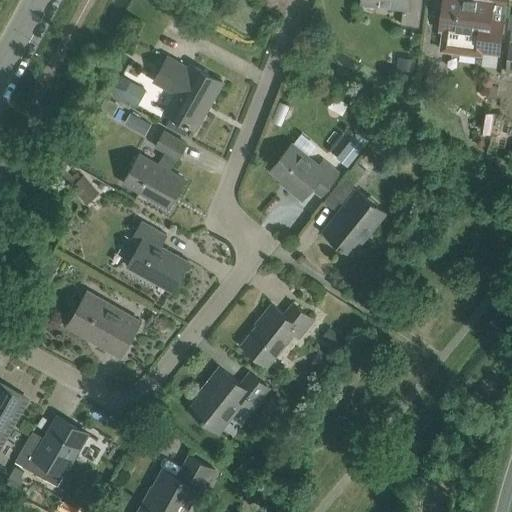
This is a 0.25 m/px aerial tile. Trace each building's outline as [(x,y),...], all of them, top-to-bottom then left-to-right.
[(362,0),(362,2),(403,8),(401,25),(419,27),(422,0),(362,0)] [(494,0),(443,0),(440,29),(445,30),(442,49),(478,54),(478,50),(499,53),(503,24),(491,23),(494,0)] [(188,69),(167,57),(154,82),(174,94),(164,112),(196,129),(222,82),(190,64),(188,69)] [(416,60),(401,58),(400,70),(415,72),(416,60)] [(121,77),(112,94),(137,108),(147,90),(121,77)] [(142,119),(136,129),(147,135),(153,124),(142,119)] [(497,120),(495,130),(507,136),(510,123),(497,120)] [(507,136),(495,130),(492,141),(505,144),(507,136)] [(186,144),(163,132),(156,146),(166,151),(158,165),(139,154),(123,182),(168,208),(184,179),(169,171),(177,157),(179,158),(186,144)] [(319,166),(292,144),(270,171),(289,187),(288,189),(302,201),(312,188),(321,195),(338,174),(323,161),(319,166)] [(365,171),(356,163),(325,202),(334,210),(365,171)] [(385,213),(356,190),(344,205),(349,210),(329,235),(341,244),(340,246),(352,255),(385,213)] [(167,235),(142,221),(133,237),(141,242),(128,266),(172,290),(188,262),(160,246),(167,235)] [(140,321),(87,291),(69,323),(96,338),(94,341),(121,356),(140,321)] [(314,321),(293,304),(284,314),(272,304),(262,316),(264,317),(242,345),(267,365),(292,334),(299,339),(314,321)] [(346,339),(331,328),(324,337),(339,348),(346,339)] [(240,384),(220,368),(207,385),(210,387),(191,410),(217,431),(242,400),(252,408),(269,388),(249,372),(240,384)] [(0,448),(28,400),(0,384),(0,448)] [(22,471),(35,479),(37,475),(46,480),(57,487),(64,475),(88,435),(57,417),(45,438),(33,431),(15,462),(24,467),(22,471)] [(215,470),(190,456),(178,478),(164,470),(141,511),(184,511),(191,500),(197,503),(215,470)]
